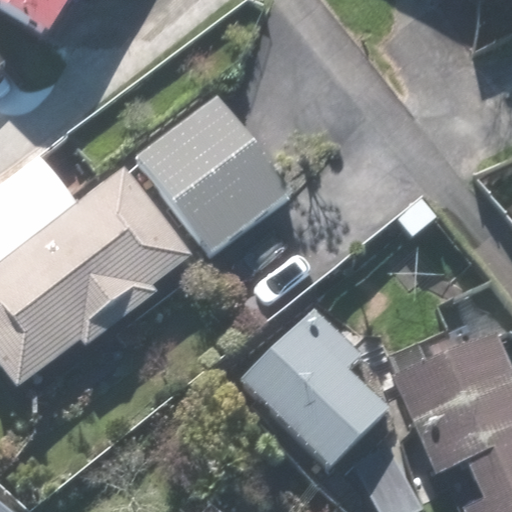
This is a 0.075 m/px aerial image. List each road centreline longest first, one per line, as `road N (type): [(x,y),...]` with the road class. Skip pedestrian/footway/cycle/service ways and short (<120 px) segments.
road 1 (unknown): [(294,0),(511,279)]
road 2 (unknown): [(16,142),(199,0)]
